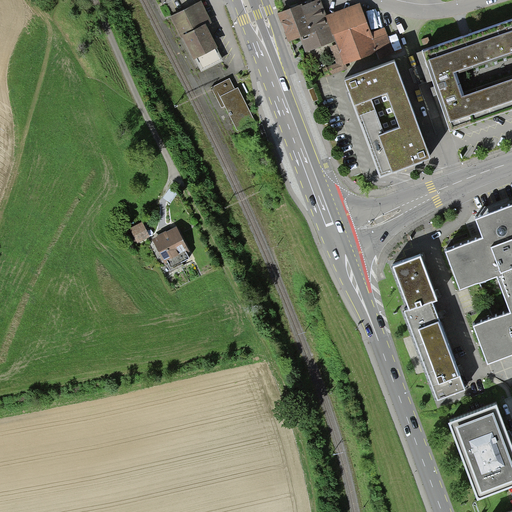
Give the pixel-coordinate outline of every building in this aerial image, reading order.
[(194,57),(218,45),(205,22),(212,18),(202,0),(201,0),(172,15),(194,57)] [(301,6),(278,15),(289,43),(300,38),(306,54),(336,42),(337,44),(329,47),(336,63),(322,69),(326,78),(348,70),(346,65),(376,53),(378,56),(395,50),(386,27),(372,32),(361,3),(327,17),(320,1),(302,8),(301,6)] [(511,20),(423,51),(450,131),(511,109),(511,20)] [(359,121),(381,177),(391,173),(418,164),(431,159),(395,63),(344,81),(351,99),(359,121)] [(237,132),(255,123),(238,88),(236,89),(230,79),(212,88),(222,109),(225,108),(237,132)] [(421,89),(412,91),(414,103),(423,102),(421,89)] [(511,206),(476,220),(482,237),(445,251),(459,290),(496,276),(509,312),(473,326),(487,363),(511,354),(511,206)] [(132,228),(138,242),(151,236),(145,221),(132,228)] [(181,226),(155,239),(168,263),(193,250),(181,226)] [(440,406),(469,395),(432,301),(436,299),(419,255),(392,265),(408,307),(402,309),(440,406)] [(511,459),(491,403),(447,420),(474,494),(511,479),(511,459)]
